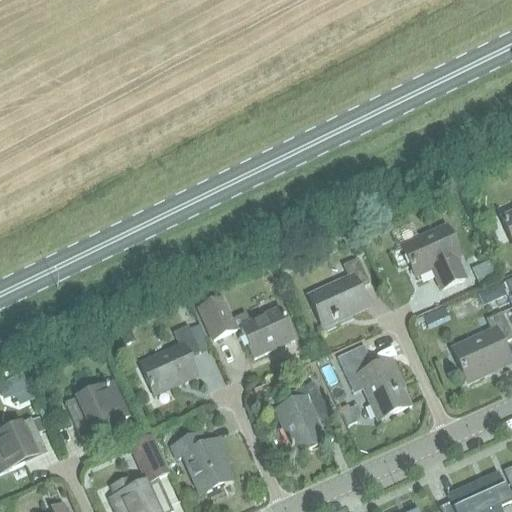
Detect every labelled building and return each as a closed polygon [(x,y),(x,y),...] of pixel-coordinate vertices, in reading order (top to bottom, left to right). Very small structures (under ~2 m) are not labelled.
[(511,215),(500,221),(511,247),(511,215)] [(414,280),(432,272),(441,292),(463,282),(454,262),(458,260),(445,230),(401,250),(414,280)] [(475,277),(487,271),(479,255),(467,261),(475,277)] [(347,281),(307,299),(321,330),(365,311),(356,292),(368,287),(356,261),(341,268),(347,281)] [(499,290),(490,295),(495,307),(505,302),(499,290)] [(278,313),(248,326),(244,317),(230,323),(220,300),(198,310),(212,343),(239,331),(252,361),(269,354),(268,350),(290,340),(278,313)] [(464,382),(491,370),(493,374),(509,367),(500,347),(511,342),(500,316),(485,323),(490,335),(451,353),(464,382)] [(171,335),(177,349),(138,367),(152,398),(195,378),(187,360),(199,355),(186,328),(171,335)] [(121,342),(109,347),(114,358),(120,356),(123,348),(121,342)] [(348,389),(359,384),(378,424),(408,410),(395,383),(398,382),(390,365),(373,373),(367,360),(341,372),(348,389)] [(126,419),(111,386),(64,407),(79,440),(126,419)] [(304,402),(275,415),(295,459),(324,446),(312,421),(325,415),(312,386),(299,392),(304,402)] [(39,421),(31,425),(37,437),(37,438),(38,437),(44,434),(39,421)] [(0,476),(24,465),(22,461),(32,457),(26,442),(37,437),(31,425),(30,423),(0,436),(0,476)] [(176,462),(182,460),(200,500),(231,486),(219,459),(222,457),(216,444),(204,449),(199,438),(171,451),(176,462)] [(171,511),(158,482),(168,478),(151,440),(131,450),(148,486),(135,492),(130,482),(109,492),(113,501),(109,503),(113,511),(171,511)] [(450,505),(439,510),(439,511),(501,511),(500,510),(511,504),(498,475),(447,498),(450,505)] [(54,491),(45,496),(49,503),(58,499),(54,491)]
